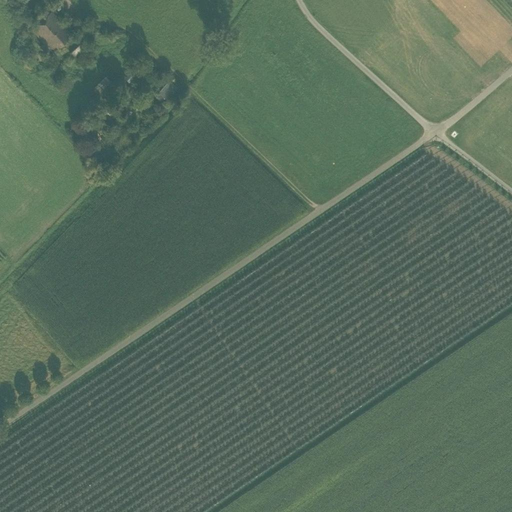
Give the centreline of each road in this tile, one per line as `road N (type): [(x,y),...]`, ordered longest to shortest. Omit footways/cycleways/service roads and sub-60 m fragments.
road 1 (track): [(0,428),(434,132)]
road 2 (track): [(321,210),(121,30)]
road 3 (track): [(300,0),(306,15),(434,132)]
